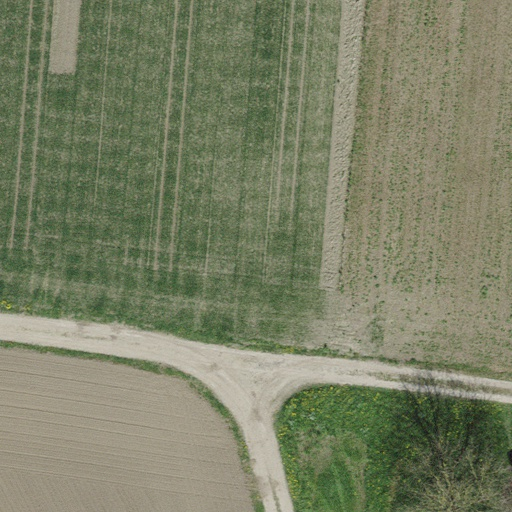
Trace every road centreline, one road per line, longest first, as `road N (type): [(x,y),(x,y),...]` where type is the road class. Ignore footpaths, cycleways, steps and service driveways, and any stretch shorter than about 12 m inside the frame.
road 1 (track): [(0,330),(255,364),(285,511)]
road 2 (track): [(511,396),(255,364)]
